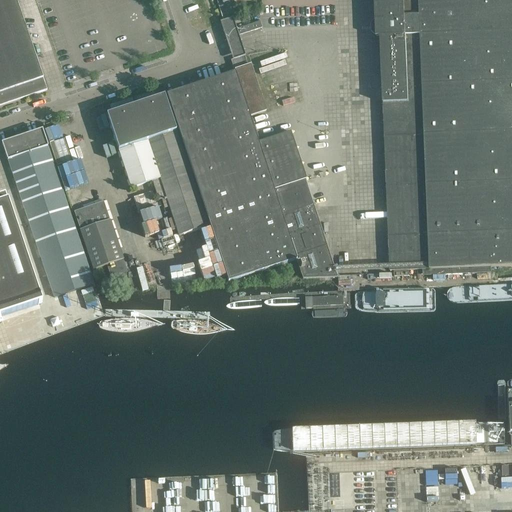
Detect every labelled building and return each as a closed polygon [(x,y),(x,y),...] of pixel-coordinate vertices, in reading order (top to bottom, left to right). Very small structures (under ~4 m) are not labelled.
[(0,0),(0,106),(47,91),(15,0),(0,0)] [(511,0),(375,0),(376,38),(381,38),(390,271),(423,270),(423,277),(491,275),(492,268),(511,267),(511,0)] [(226,33),(228,39),(262,28),(259,22),(226,33)] [(296,261),(258,143),(249,117),(262,113),(266,112),(263,102),(251,65),(246,66),(243,57),(244,57),(244,56),(230,61),(235,73),(166,96),(228,283),(296,261)] [(131,190),(152,183),(158,201),(166,199),(178,237),(207,227),(164,96),(106,115),(118,151),(131,190)] [(66,135),(62,125),(50,129),(54,139),(66,135)] [(8,160),(48,278),(51,289),(54,298),(94,285),(70,214),(47,147),(48,147),(42,130),(2,144),(7,161),(8,160)] [(290,132),(258,143),(296,261),(303,279),(320,279),(320,281),(328,281),(328,279),(337,278),(305,180),(306,180),(290,132)] [(135,197),(139,208),(154,203),(150,192),(135,197)] [(5,194),(0,195),(0,322),(1,322),(0,320),(0,317),(42,304),(5,194)] [(93,270),(107,266),(123,260),(103,202),(74,212),(93,270)] [(123,260),(107,266),(111,278),(127,272),(123,260)]
